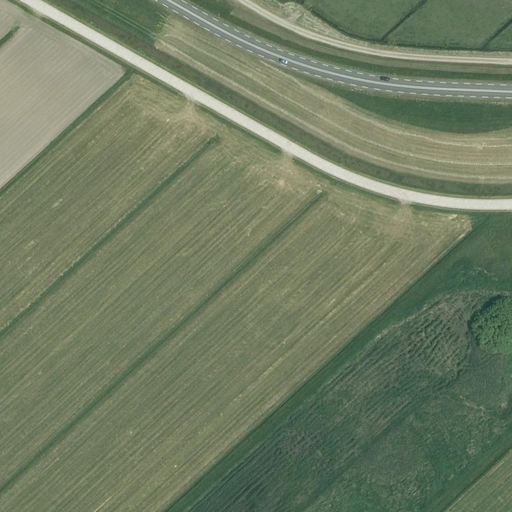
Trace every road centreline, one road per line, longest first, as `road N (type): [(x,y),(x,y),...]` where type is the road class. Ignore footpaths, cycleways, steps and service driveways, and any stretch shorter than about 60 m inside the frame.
road 1 (unclassified): [(511,203),(421,198),(331,170),(28,0)]
road 2 (primary): [(511,91),(333,74),(242,41),(167,0)]
road 3 (track): [(511,60),(371,51),(317,36),(243,0)]
